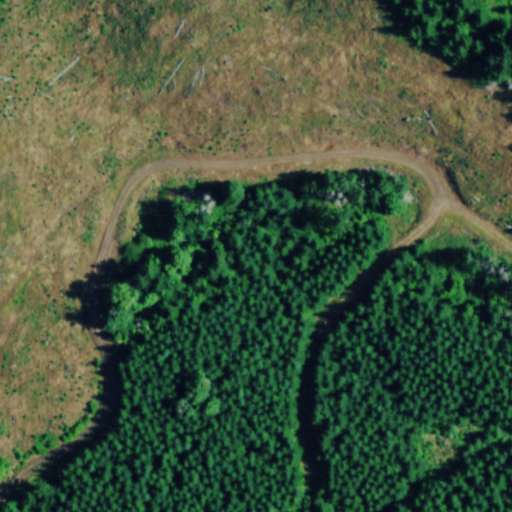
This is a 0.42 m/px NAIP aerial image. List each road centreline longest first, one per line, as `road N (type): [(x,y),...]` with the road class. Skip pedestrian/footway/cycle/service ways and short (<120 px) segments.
road 1 (track): [(449,197),(419,165),(376,153),(318,151),(159,172),(135,195),(95,279),(94,341),(106,381),(100,416),(74,448),(29,471),(0,499)]
road 2 (track): [(449,197),(317,332),(305,426),(312,511)]
